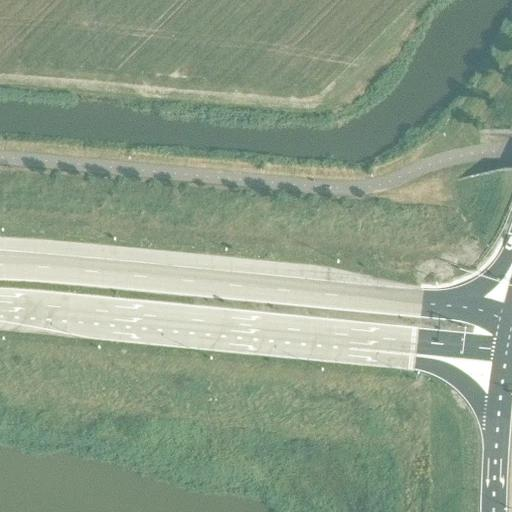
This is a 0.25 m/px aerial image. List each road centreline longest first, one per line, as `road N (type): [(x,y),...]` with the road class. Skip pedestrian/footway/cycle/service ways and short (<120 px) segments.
road 1 (motorway): [(506,316),(0,265)]
road 2 (motorway): [(0,308),(504,357)]
road 3 (primary): [(504,357),(492,511)]
